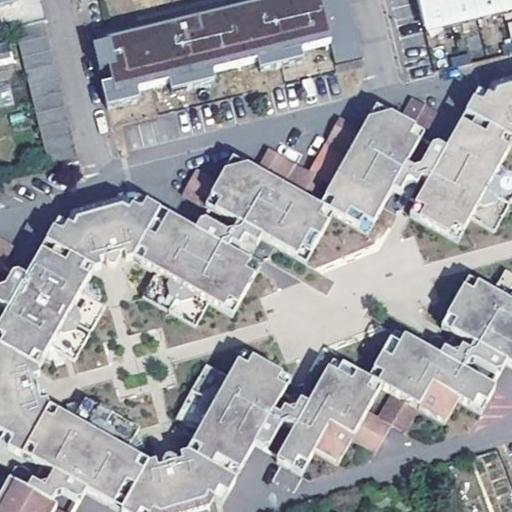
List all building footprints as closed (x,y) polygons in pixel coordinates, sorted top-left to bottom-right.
[(0,0),(0,32),(13,29),(42,22),(45,21),(39,0),(0,0)] [(112,41),(103,43),(109,65),(103,66),(108,88),(111,99),(134,93),(167,85),(209,75),(255,63),(297,52),(327,44),(332,65),(360,57),(345,0),(281,0),(285,15),(265,20),(261,5),(194,21),(197,37),(176,42),(172,27),(112,41)] [(278,0),(269,3),(261,5),(265,20),(285,15),(281,0),(278,0)] [(511,0),(416,0),(423,32),(511,9),(511,0)] [(180,25),(172,27),(176,42),(197,37),(194,21),(180,25)] [(42,22),(13,29),(49,170),(78,162),(42,22)] [(297,52),(255,63),(257,73),(300,62),(297,52)] [(209,75),(167,85),(170,95),(212,85),(209,75)] [(511,126),(511,80),(489,88),(482,100),(508,114),(511,126)] [(108,88),(94,91),(100,113),(137,104),(134,93),(111,99),(108,88)] [(511,173),(497,164),(511,135),(511,126),(508,114),(482,100),(473,95),(428,175),(411,206),(406,216),(455,243),(470,217),(491,228),(511,187),(511,173)] [(185,202),(218,221),(252,240),(299,267),(327,217),(362,237),(387,192),(404,163),(430,116),(409,103),(394,127),(372,115),(359,138),(336,126),(307,176),(269,156),(256,180),(231,167),(219,190),(198,178),(185,202)] [(387,192),(411,206),(428,175),(404,163),(387,192)] [(251,269),(240,263),(205,244),(129,202),(123,211),(109,236),(112,243),(108,245),(107,243),(105,242),(103,242),(101,243),(99,245),(100,248),(105,262),(107,265),(109,266),(111,264),(113,263),(113,260),(118,259),(150,277),(137,299),(188,329),(202,306),(225,318),(251,269)] [(109,236),(123,211),(116,207),(72,222),(65,232),(90,246),(97,265),(105,262),(100,248),(99,245),(101,243),(103,242),(105,242),(107,243),(108,245),(112,243),(109,236)] [(205,244),(240,263),(252,240),(218,221),(205,244)] [(23,283),(5,315),(0,323),(0,384),(7,389),(14,387),(15,391),(16,395),(13,397),(12,400),(14,403),(16,405),(36,400),(37,398),(38,396),(37,393),(35,391),(33,389),(31,382),(50,349),(72,362),(101,310),(79,297),(97,265),(90,246),(65,232),(55,226),(23,283)] [(377,231),(363,254),(372,260),(385,236),(377,231)] [(0,265),(9,250),(0,244),(0,265)] [(304,278),(283,266),(277,275),(298,287),(304,278)] [(0,312),(5,315),(23,283),(0,270),(0,312)] [(511,366),(511,274),(506,271),(492,294),(469,281),(443,330),(454,335),(487,353),(511,366)] [(392,310),(387,320),(411,333),(416,323),(392,310)] [(489,383),(475,375),(441,357),(391,330),(365,377),(331,360),(295,427),(277,458),(276,460),(300,473),(313,449),(336,462),(351,436),(374,449),(390,421),(402,428),(415,404),(441,418),(454,393),(477,406),(489,383)] [(454,335),(441,357),(475,375),(487,353),(454,335)] [(196,434),(180,465),(185,484),(211,498),(220,503),(253,444),(270,413),(287,380),(239,353),(223,381),(202,369),(174,421),(196,434)] [(310,362),(297,385),(307,391),(319,367),(310,362)] [(0,437),(2,438),(15,413),(38,407),(36,400),(16,405),(14,403),(12,400),(13,397),(16,395),(15,391),(14,387),(7,389),(0,384),(0,437)] [(68,425),(38,407),(15,413),(2,438),(0,440),(0,448),(49,477),(81,495),(109,511),(151,511),(160,497),(158,487),(164,485),(165,488),(168,490),(171,490),(174,487),(175,484),(170,467),(168,466),(164,465),(161,468),(159,471),(151,473),(120,455),(134,430),(83,402),(68,425)] [(253,444),(277,458),(295,427),(270,413),(253,444)] [(12,465),(0,458),(0,471),(6,475),(12,465)] [(180,465),(170,467),(175,484),(174,487),(171,490),(168,490),(165,488),(164,485),(158,487),(160,497),(151,511),(199,511),(204,510),(211,498),(185,484),(180,465)] [(49,477),(35,501),(54,511),(70,511),(81,495),(49,477)] [(54,511),(35,501),(6,484),(0,493),(0,511),(54,511)] [(417,511),(411,492),(393,497),(392,493),(372,499),(375,511),(377,511),(395,507),(396,511),(417,511)]
